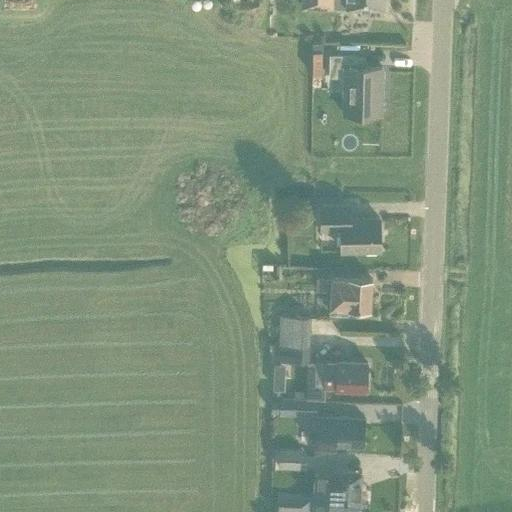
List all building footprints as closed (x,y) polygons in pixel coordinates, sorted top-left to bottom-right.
[(367,54),(354,54),(329,53),(328,75),(343,75),(342,113),(380,114),(381,65),(367,65),(367,54)] [(340,228),(340,250),(379,249),(379,217),(350,218),(350,204),(320,204),(320,229),(340,228)] [(347,277),(331,276),(317,275),(316,290),(330,290),(329,310),(347,311),(347,306),(369,308),(371,278),(347,276),(347,277)] [(280,314),(279,335),(278,358),(308,360),(310,315),(280,314)] [(365,388),(367,361),(337,360),(337,361),(326,360),(324,385),(335,386),(335,387),(365,388)] [(317,399),(304,398),(280,397),(279,413),(316,415),(317,399)] [(362,444),(364,417),(334,415),(334,416),(316,415),(314,446),(333,447),(333,442),(362,444)] [(300,448),(279,447),(278,467),(299,468),(300,448)] [(331,468),(330,473),(314,472),(311,511),(343,511),(344,505),(359,506),(361,470),(331,468)]
